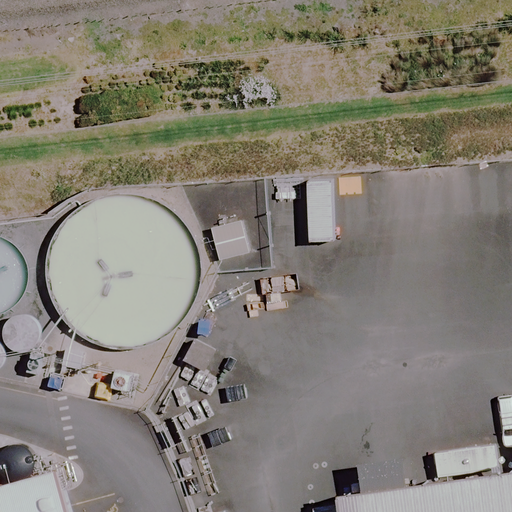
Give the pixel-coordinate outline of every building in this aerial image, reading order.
[(59,311),(64,321),(79,338),(98,349),(120,353),(142,350),(163,341),(179,326),(190,307),(194,285),(192,263),(182,243),(167,226),(148,215),(126,211),(104,213),(84,223),(68,238),(57,257),(52,279),(54,298),(46,298),(43,291),(39,286),(32,282),(25,281),(18,282),(12,285),(7,289),(3,296),(2,303),(2,310),(5,316),(10,321),(16,325),(23,326),(31,325),(37,323),(42,318),(46,312),(46,311),(59,311)] [(230,342),(199,318),(171,355),(202,379),(230,342)] [(34,359),(36,352),(35,345),(32,339),(27,333),(21,330),(14,328),(7,329),(0,332),(0,369),(5,373),(12,374),(19,373),(25,370),(31,365),(34,359)] [(511,511),(511,476),(333,501),(334,511),(511,511)] [(63,511),(59,497),(6,511),(63,511)]
